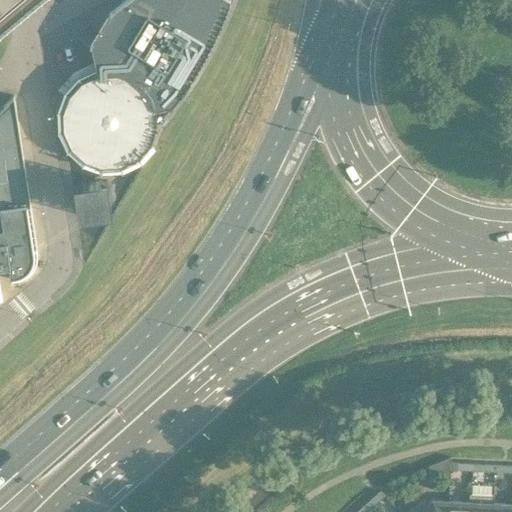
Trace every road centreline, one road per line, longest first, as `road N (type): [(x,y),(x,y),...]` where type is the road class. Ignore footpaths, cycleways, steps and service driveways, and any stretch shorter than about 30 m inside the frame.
road 1 (trunk): [(316,61),(256,187),(197,282),(0,471)]
road 2 (trunk): [(73,511),(278,335),(359,287),(466,250)]
road 3 (unclassified): [(32,40),(54,273),(0,322)]
road 4 (primary): [(316,61),(322,113),(362,189),(417,232),(466,250)]
